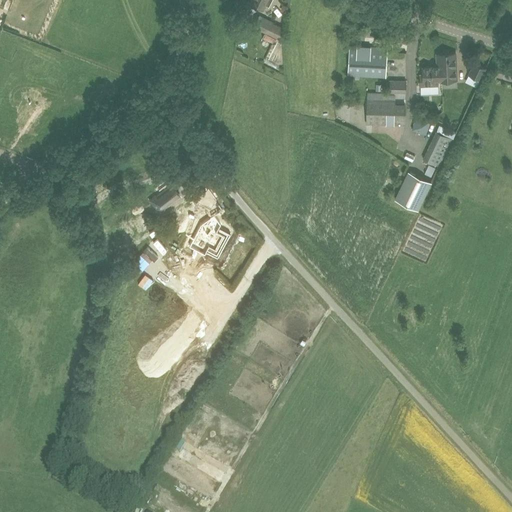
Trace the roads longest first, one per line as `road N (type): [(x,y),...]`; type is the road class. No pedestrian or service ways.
road 1 (unclassified): [(510,511),(225,194),(164,86)]
road 2 (unclassified): [(0,202),(164,86)]
road 3 (unclassified): [(511,49),(380,0)]
